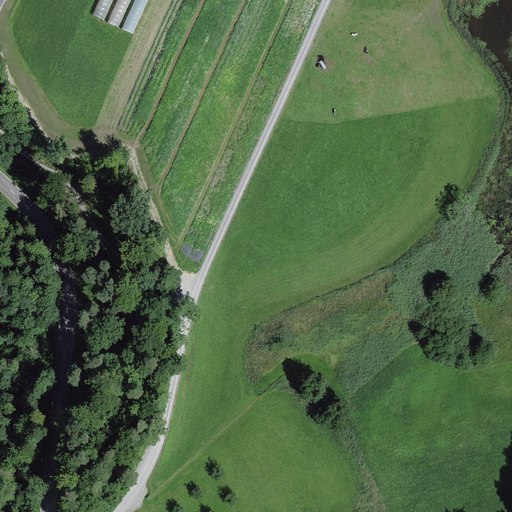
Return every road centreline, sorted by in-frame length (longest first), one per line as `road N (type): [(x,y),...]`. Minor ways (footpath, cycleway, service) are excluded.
road 1 (unclassified): [(118,511),(156,451),(199,284),(329,0)]
road 2 (tertiary): [(0,180),(50,239),(66,282),(48,511)]
